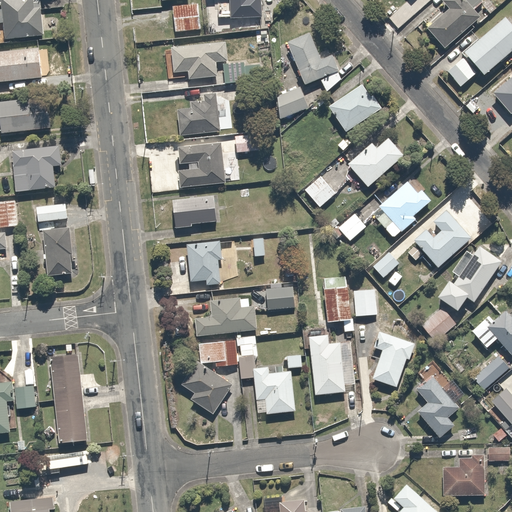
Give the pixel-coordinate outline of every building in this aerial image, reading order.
[(229,0),(231,18),(264,18),(261,0),(229,0)] [(481,18),(466,0),(445,0),(444,1),(451,10),(427,27),(446,51),(481,18)] [(499,8),(490,0),(488,0),(483,5),(492,15),(499,8)] [(34,2),(0,3),(0,17),(1,45),(38,44),(37,14),(34,14),(34,2)] [(199,5),(174,7),(176,32),(200,29),(199,5)] [(511,55),(511,23),(507,18),(463,52),(485,76),(511,55)] [(322,60),(311,34),(288,42),(306,84),(339,72),(334,57),(322,60)] [(229,61),(226,44),(173,48),(175,74),(189,71),(189,81),(220,78),(215,62),(229,61)] [(40,56),(0,57),(0,87),(41,86),(40,56)] [(478,74),(465,58),(449,71),(463,87),(478,74)] [(227,84),(246,83),(246,77),(266,75),(265,65),(246,66),(245,62),(225,64),(227,84)] [(511,115),(511,80),(494,93),(511,115)] [(348,131),(382,109),(374,97),(369,97),(363,85),(329,108),(348,131)] [(284,116),(312,106),(305,87),(277,98),(284,116)] [(223,134),(216,93),(190,99),(192,108),(178,110),(181,139),(223,134)] [(47,109),(0,110),(0,138),(48,137),(47,109)] [(248,141),(247,134),(237,134),(238,153),(253,152),(253,141),(248,141)] [(405,157),(390,139),(378,148),(373,142),(348,163),(369,187),(405,157)] [(227,184),(221,145),(179,148),(181,164),(199,162),(201,169),(179,171),(180,187),(227,184)] [(53,156),(5,160),(8,198),(49,196),(47,172),(54,171),(53,156)] [(339,191),(321,173),(303,191),(321,209),(339,191)] [(415,215),(432,200),(413,179),(373,214),(394,239),(417,220),(415,215)] [(217,224),(215,197),(173,201),(175,229),(217,224)] [(0,210),(0,233),(8,233),(8,210),(0,210)] [(368,225),(356,212),(339,228),(350,241),(368,225)] [(473,240),(448,212),(434,223),(441,230),(433,237),(428,230),(413,240),(438,268),(473,240)] [(63,213),(30,215),(31,228),(63,226),(63,213)] [(266,236),(257,236),(256,263),(265,263),(266,236)] [(66,237),(38,238),(39,282),(64,281),(63,257),(67,257),(66,237)] [(221,240),(187,247),(191,282),(208,281),(209,286),(222,285),(218,261),(224,260),(221,240)] [(475,304),(503,262),(478,246),(455,286),(450,282),(438,297),(459,314),(469,302),(475,304)] [(402,261),(393,251),(375,267),(384,277),(402,261)] [(296,287),(285,288),(285,282),(280,283),(280,275),(266,275),(266,284),(274,284),(274,288),(266,289),(267,309),(297,308),(296,287)] [(390,303),(378,303),(377,286),(354,287),(353,276),(326,277),(328,323),(344,322),(345,333),(356,332),(355,321),(355,317),(378,316),(379,323),(391,322),(390,303)] [(196,319),(198,337),(258,331),(255,306),(241,309),(241,298),(211,301),(214,319),(196,319)] [(457,326),(442,307),(421,324),(435,342),(457,326)] [(511,355),(511,315),(511,316),(505,311),(494,322),(489,316),(473,332),(487,350),(497,339),(511,355)] [(383,350),(374,380),(398,387),(408,360),(412,362),(415,343),(380,333),(375,350),(383,350)] [(258,335),(241,335),(242,357),(259,356),(258,335)] [(317,396),(346,392),(341,342),(330,343),(329,335),(310,338),(317,396)] [(289,362),(289,370),(304,370),(304,355),(287,354),(287,362),(289,362)] [(511,369),(500,355),(474,377),(486,391),(511,369)] [(214,416),(232,384),(198,360),(182,384),(196,394),(191,401),(214,416)] [(75,363),(44,366),(53,449),(83,446),(75,363)] [(270,367),(254,369),(258,399),(267,398),(268,416),(296,412),(292,372),(270,372),(270,367)] [(460,409),(434,376),(416,390),(429,404),(419,411),(442,439),(456,427),(450,419),(460,409)] [(0,437),(10,436),(6,388),(0,388),(0,437)] [(511,395),(507,389),(492,402),(511,425),(511,395)] [(28,393),(11,394),(12,415),(29,414),(28,393)] [(486,496),(485,458),(473,456),(475,459),(461,459),(461,468),(444,468),(443,497),(486,496)] [(404,507),(400,511),(436,511),(408,485),(395,501),(404,507)] [(51,511),(51,510),(55,509),(54,497),(38,499),(38,496),(27,497),(27,500),(11,501),(12,511),(51,511)] [(308,511),(308,500),(280,501),(279,511),(308,511)]
